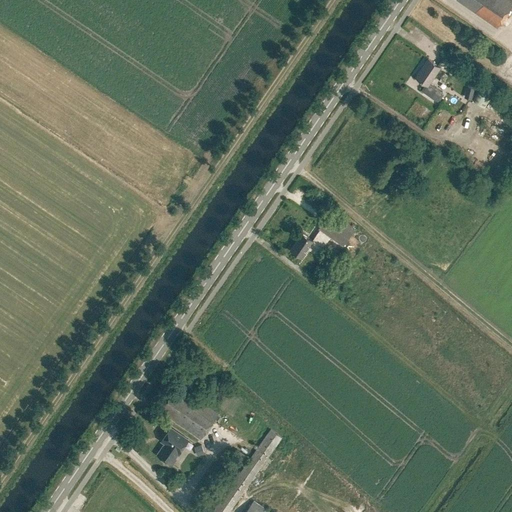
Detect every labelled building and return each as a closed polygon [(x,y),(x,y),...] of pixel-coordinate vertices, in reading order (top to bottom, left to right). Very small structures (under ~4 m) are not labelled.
[(457,0),(497,27),(511,5),(511,0),(457,0)] [(438,100),(443,92),(430,83),(440,67),(428,59),(416,77),(426,84),(422,89),(438,100)] [(438,79),(444,83),(449,76),(443,72),(438,79)] [(485,107),(495,89),(482,81),(471,99),(485,107)] [(470,98),(474,83),(470,82),(466,96),(470,98)] [(389,190),(421,149),(412,142),(380,183),(389,190)] [(343,245),(355,229),(330,212),(319,228),(320,229),(313,240),(301,233),(290,249),(302,257),(310,244),(320,251),(330,236),(343,245)] [(181,392),(172,385),(158,406),(170,415),(170,416),(176,421),(176,422),(201,439),(219,413),(183,389),(181,392)] [(172,464),(180,453),(179,452),(188,439),(170,427),(161,440),(165,443),(157,454),(172,464)] [(229,511),(282,437),(270,429),(211,511),(229,511)] [(201,444),(194,446),(197,455),(204,453),(201,444)] [(269,511),(254,501),(246,511),(269,511)]
